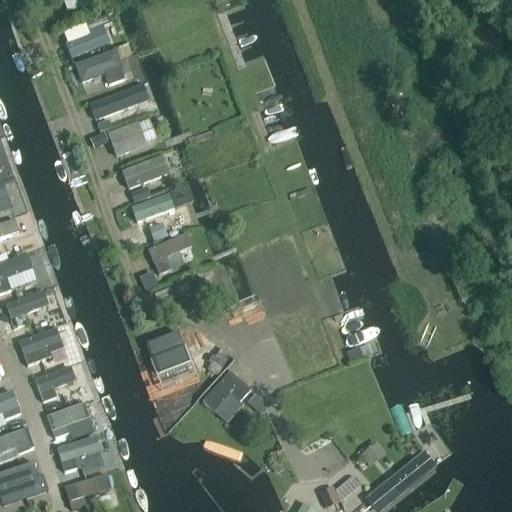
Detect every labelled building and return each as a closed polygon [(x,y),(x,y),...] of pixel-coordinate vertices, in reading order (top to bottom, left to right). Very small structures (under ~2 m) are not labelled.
[(63,0),(46,7),(52,19),(89,4),(87,0),(63,0)] [(107,15),(92,21),(97,33),(56,49),(62,62),(117,41),(107,15)] [(116,77),(104,53),(68,71),(81,95),(116,77)] [(140,89),(88,100),(93,122),(145,111),(140,89)] [(99,141),(110,163),(142,148),(131,126),(99,141)] [(0,138),(0,158),(9,155),(3,138),(0,138)] [(161,159),(120,175),(127,193),(168,177),(161,159)] [(0,215),(17,211),(11,185),(0,187),(0,215)] [(164,200),(130,211),(135,224),(168,212),(164,200)] [(0,248),(21,241),(14,226),(0,231),(0,248)] [(178,268),(173,258),(184,253),(177,239),(143,255),(155,279),(178,268)] [(18,253),(0,260),(0,296),(6,295),(2,283),(26,274),(18,253)] [(139,281),(144,294),(154,290),(149,277),(139,281)] [(35,293),(1,308),(7,323),(41,308),(35,293)] [(52,440),(98,425),(65,326),(13,344),(22,371),(62,358),(66,371),(31,382),(39,408),(75,396),(79,409),(45,420),(52,440)] [(186,328),(158,368),(174,379),(201,338),(186,328)] [(217,356),(208,369),(218,376),(227,362),(217,356)] [(381,432),(361,360),(334,368),(355,440),(381,432)] [(249,398),(227,379),(203,407),(227,429),(242,412),(239,410),(249,398)] [(325,473),(342,511),(384,511),(454,460),(429,425),(325,473)] [(88,431),(92,446),(105,442),(101,427),(88,431)] [(55,467),(96,461),(93,444),(53,450),(55,467)] [(297,483),(319,475),(312,455),(290,463),(297,483)] [(31,471),(0,475),(0,500),(16,498),(15,491),(33,488),(31,471)] [(66,510),(104,496),(98,479),(60,493),(66,510)] [(32,507),(46,501),(41,491),(27,496),(32,507)] [(332,491),(322,495),(328,509),(338,504),(332,491)]
